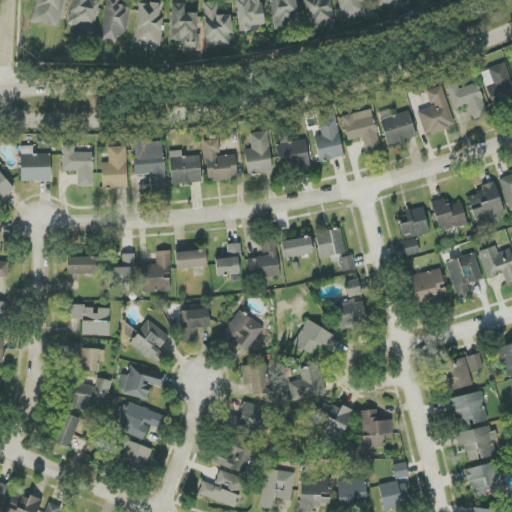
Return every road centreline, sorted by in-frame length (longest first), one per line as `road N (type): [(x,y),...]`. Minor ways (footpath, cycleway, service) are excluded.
road 1 (residential): [(511,141),(271,204),(47,219),(40,378),(16,448)]
road 2 (secondary): [(0,120),(158,121),(266,107),(433,66),(511,30)]
road 3 (secondary): [(511,0),(404,43),(207,82),(0,87)]
road 4 (residential): [(438,511),(425,418),(368,183)]
road 5 (residential): [(414,374),(366,386),(347,381),(349,360),(511,310)]
road 6 (residential): [(0,441),(159,511)]
road 7 (residential): [(162,511),(205,380)]
